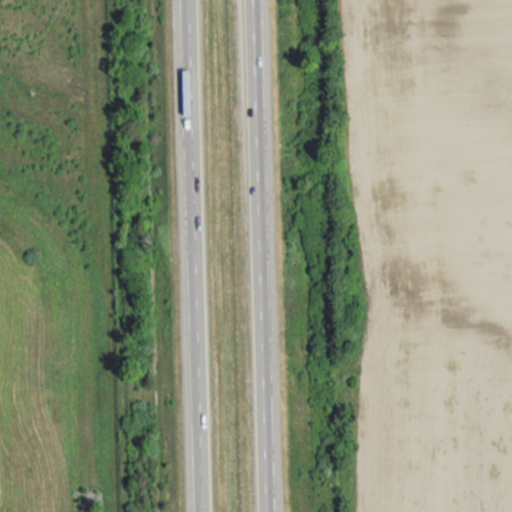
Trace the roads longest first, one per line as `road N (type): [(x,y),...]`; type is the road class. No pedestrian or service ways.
road 1 (motorway): [(265,511),(251,0)]
road 2 (motorway): [(187,0),(200,511)]
